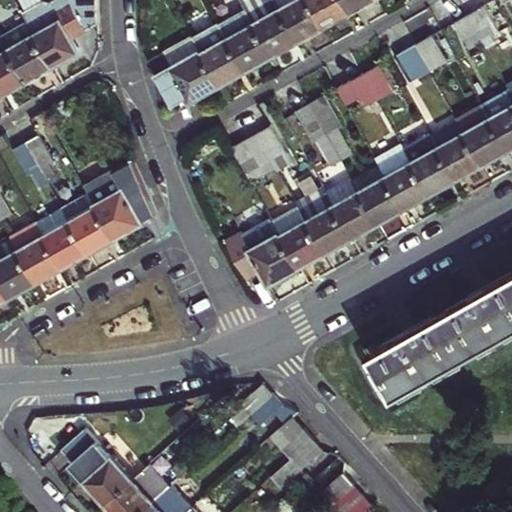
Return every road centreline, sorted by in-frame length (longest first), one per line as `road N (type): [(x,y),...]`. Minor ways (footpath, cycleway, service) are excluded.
road 1 (residential): [(157,149),(426,0)]
road 2 (residential): [(511,207),(261,342)]
road 3 (residential): [(261,342),(151,373),(3,384)]
road 4 (residential): [(0,351),(17,326),(190,229)]
road 5 (residential): [(261,342),(410,511)]
road 6 (residential): [(126,60),(0,127)]
road 7 (residential): [(261,342),(235,317),(190,229)]
